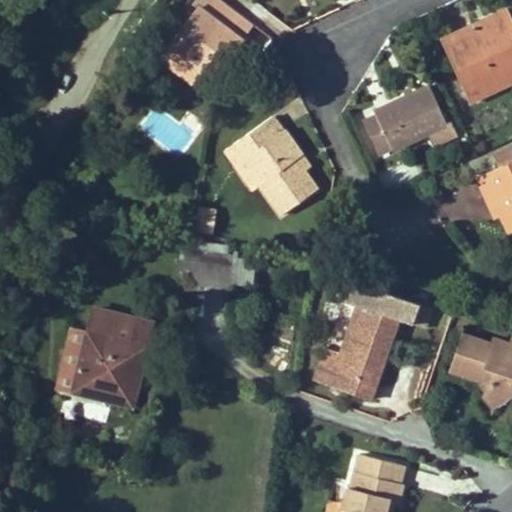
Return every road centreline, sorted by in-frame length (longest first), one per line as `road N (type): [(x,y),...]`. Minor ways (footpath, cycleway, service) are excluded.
road 1 (residential): [(295,398),(488,474),(511,491)]
road 2 (unclassified): [(135,0),(64,107),(0,134)]
